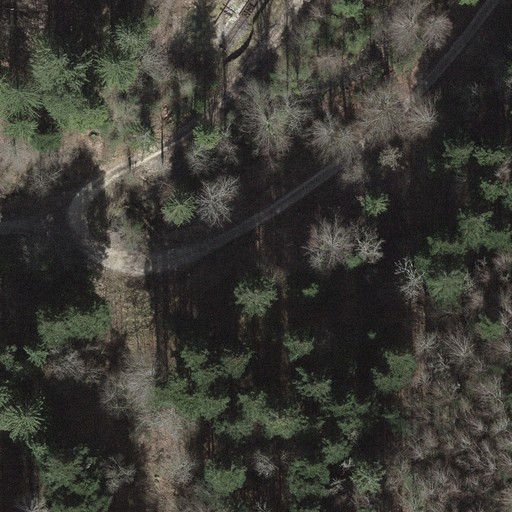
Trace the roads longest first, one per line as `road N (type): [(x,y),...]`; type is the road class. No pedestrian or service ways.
road 1 (track): [(505,0),(488,33),(210,243),(149,261),(59,231),(0,236)]
road 2 (track): [(59,231),(244,79),(297,0)]
road 3 (track): [(264,208),(370,184),(511,99)]
